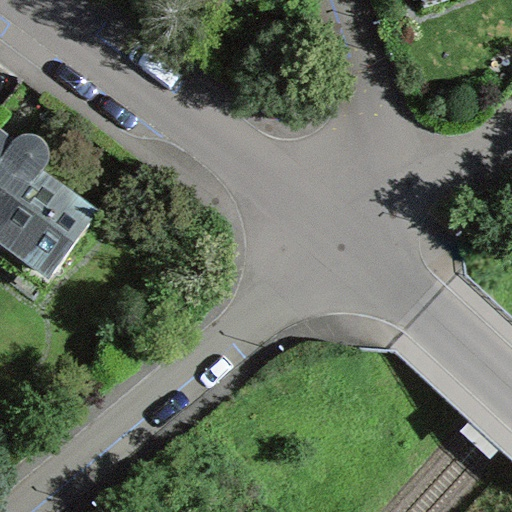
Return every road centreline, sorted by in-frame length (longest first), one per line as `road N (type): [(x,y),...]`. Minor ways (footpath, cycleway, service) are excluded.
road 1 (residential): [(29,511),(273,302),(346,225)]
road 2 (residential): [(33,0),(346,225)]
road 3 (residential): [(346,225),(372,98),(344,0)]
road 4 (residential): [(346,225),(511,382)]
